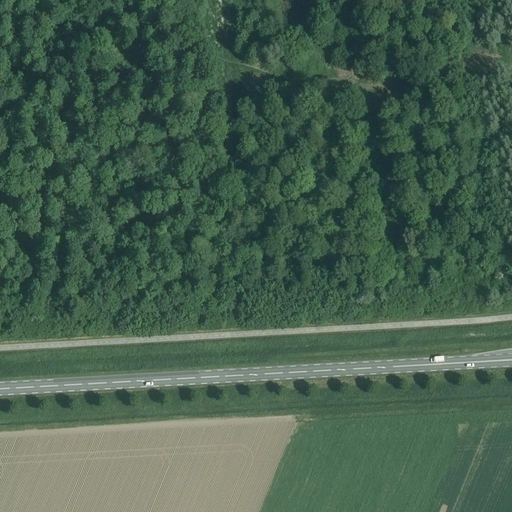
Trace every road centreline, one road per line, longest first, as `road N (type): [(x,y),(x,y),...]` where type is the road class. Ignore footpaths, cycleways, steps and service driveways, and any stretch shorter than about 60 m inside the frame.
road 1 (track): [(0,86),(128,58),(200,55),(379,83),(511,68)]
road 2 (primary): [(0,388),(401,366)]
